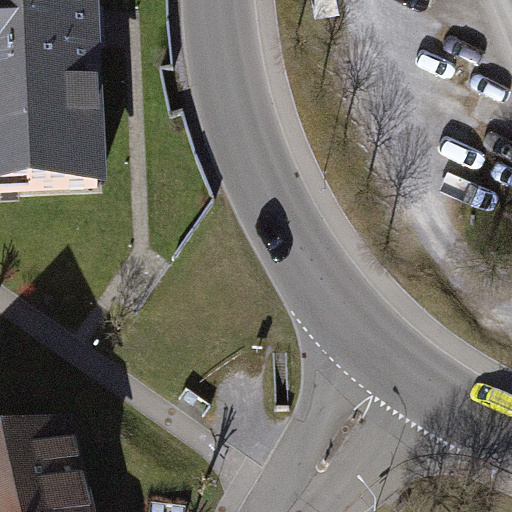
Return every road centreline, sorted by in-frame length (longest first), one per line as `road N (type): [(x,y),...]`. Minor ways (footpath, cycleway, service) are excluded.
road 1 (secondary): [(219,0),(235,94),(281,208),(339,299),(394,364)]
road 2 (tertiary): [(288,511),(394,364)]
road 3 (secondary): [(394,364),(511,430)]
